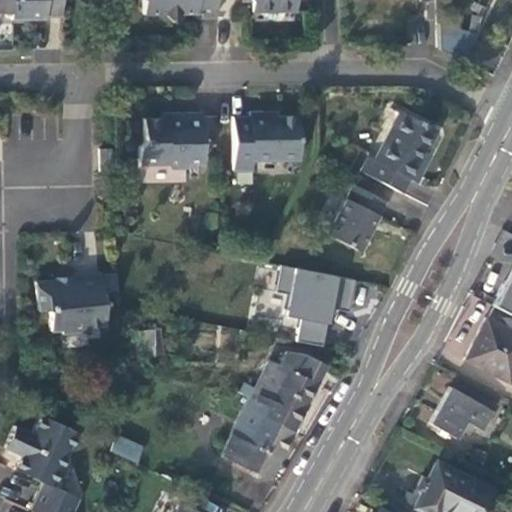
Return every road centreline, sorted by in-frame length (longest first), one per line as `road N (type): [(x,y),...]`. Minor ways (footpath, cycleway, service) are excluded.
road 1 (secondary): [(511,129),(294,511)]
road 2 (residential): [(332,68),(0,75)]
road 3 (residential): [(511,107),(424,66),(332,68)]
